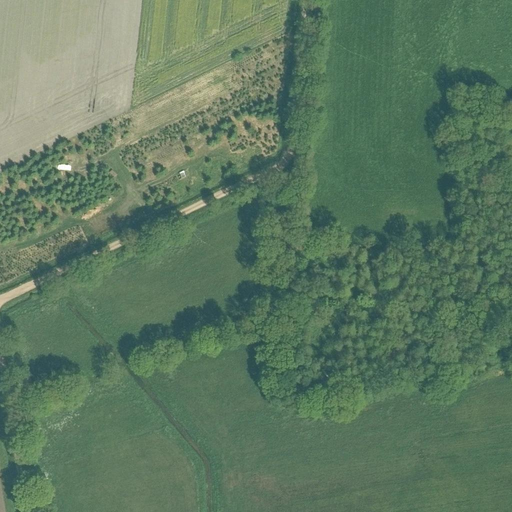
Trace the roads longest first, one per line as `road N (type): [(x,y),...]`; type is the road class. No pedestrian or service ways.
road 1 (track): [(305,0),(288,163),(0,300)]
road 2 (track): [(24,511),(0,362)]
